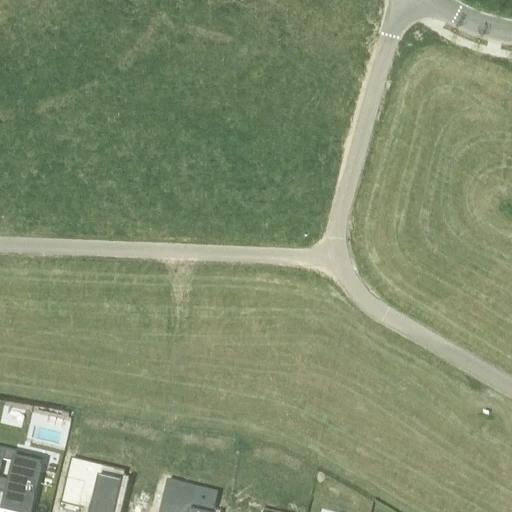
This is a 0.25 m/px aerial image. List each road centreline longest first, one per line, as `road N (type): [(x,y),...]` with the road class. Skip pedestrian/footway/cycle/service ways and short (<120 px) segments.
road 1 (residential): [(0,247),(337,257)]
road 2 (residential): [(408,0),(378,74),(339,217),(337,257)]
road 3 (residential): [(337,257),(351,286),(384,314),(511,389)]
